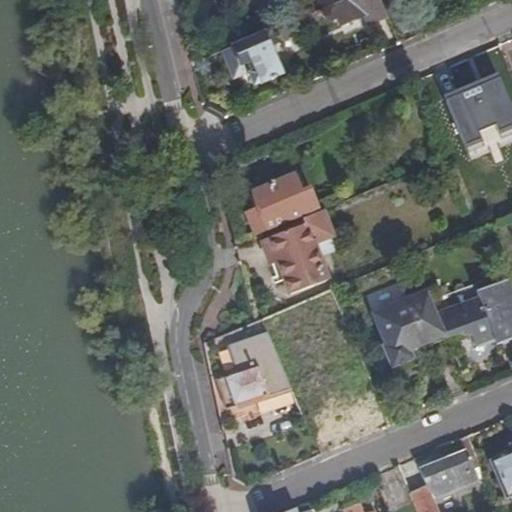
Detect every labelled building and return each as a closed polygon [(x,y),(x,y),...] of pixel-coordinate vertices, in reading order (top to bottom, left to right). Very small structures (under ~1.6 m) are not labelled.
[(381,0),(343,0),(324,8),(329,21),(338,17),(342,26),(365,16),(369,24),(388,16),(381,0)] [(316,12),(224,51),(236,80),(250,74),(255,85),(261,82),(262,85),(283,76),(271,47),(291,38),(289,33),(319,19),(316,12)] [(511,101),(497,68),(459,84),(466,103),(453,109),(461,129),(511,108),(511,101)] [(249,218),(255,234),(308,213),(300,194),(292,198),(284,180),(253,192),(261,213),(249,218)] [(302,218),(319,258),(337,250),(320,211),(302,218)] [(302,218),(261,236),(263,241),(268,239),(278,264),(291,294),(315,285),(309,271),(322,266),(319,258),(302,218)] [(263,241),(260,242),(271,266),(278,264),(268,239),(263,241)] [(309,271),(315,285),(327,280),(322,266),(309,271)] [(511,288),(509,280),(477,291),(480,298),(438,313),(447,335),(448,337),(460,332),(472,334),(475,343),(495,336),(498,343),(511,337),(511,288)] [(480,298),(477,291),(475,284),(432,300),(438,313),(480,298)] [(332,290),(296,306),(309,336),(326,330),(323,323),(343,315),(332,290)] [(412,350),(447,335),(438,313),(432,300),(428,291),(393,306),(396,314),(378,321),(387,344),(383,346),(392,369),(415,359),(412,350)] [(268,334),(275,350),(309,336),(296,306),(262,320),(268,334)] [(275,350),(268,334),(230,346),(238,370),(229,374),(230,375),(218,380),(227,409),(238,405),(240,406),(292,389),(275,350)] [(378,432),(391,426),(370,378),(352,385),(364,413),(343,423),(352,443),(378,432)] [(486,479),(468,437),(460,440),(465,453),(422,470),(428,486),(411,493),(415,502),(419,511),(439,511),(434,500),(486,479)] [(511,453),(492,462),(508,499),(511,496),(511,453)] [(404,476),(380,486),(390,511),(392,511),(415,502),(411,493),(404,476)]
